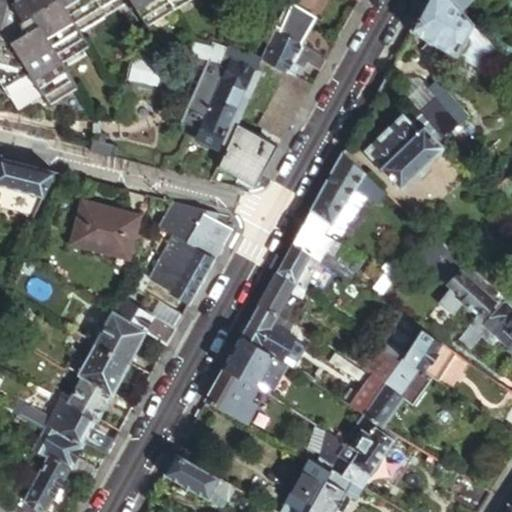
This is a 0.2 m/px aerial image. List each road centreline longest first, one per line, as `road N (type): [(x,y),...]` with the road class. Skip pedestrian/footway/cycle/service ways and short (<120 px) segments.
road 1 (residential): [(102,511),(272,209)]
road 2 (residential): [(0,140),(272,209)]
road 3 (residential): [(272,209),(390,0)]
